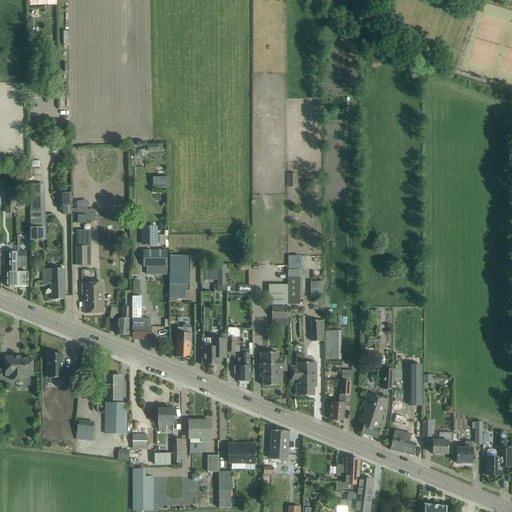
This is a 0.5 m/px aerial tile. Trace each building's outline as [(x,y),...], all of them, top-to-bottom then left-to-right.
[(167,177),(153,177),(153,185),(167,185),(167,177)] [(7,206),(15,206),(14,186),(6,186),(7,206)] [(40,189),(30,189),(33,265),(47,264),(47,255),(45,255),(44,227),(43,227),(42,203),(40,204),(40,189)] [(71,193),(58,193),(58,206),(63,206),(63,214),(71,214),(71,193)] [(86,223),(86,215),(78,215),(77,223),(86,223)] [(143,225),(143,245),(156,245),(155,225),(143,225)] [(87,234),(76,234),(76,246),(77,246),(78,265),(87,265),(87,234)] [(167,249),(143,250),(143,268),(167,268),(167,249)] [(325,263),(325,249),(312,249),(311,262),(325,263)] [(17,287),(17,252),(9,252),(9,273),(7,273),(7,287),(9,287),(9,288),(13,288),(14,287),(17,287)] [(26,252),(17,252),(17,287),(28,287),(28,272),(26,272),(26,252)] [(288,256),(288,285),(288,305),(300,305),(300,256),(288,256)] [(170,265),(169,291),(169,300),(184,301),(185,292),(190,292),(190,265),(170,265)] [(43,270),(43,275),(43,285),(51,285),(52,300),(65,300),(64,269),(43,270)] [(324,282),(311,282),(311,299),(324,299),(324,282)] [(103,283),(82,284),(82,294),(84,294),(84,304),(85,313),(104,313),(104,303),(103,300),(103,283)] [(288,305),(288,285),(273,285),(273,305),(288,305)] [(133,298),(133,309),(133,319),(134,319),(133,338),(150,339),(151,329),(151,320),(141,320),(141,298),(133,298)] [(129,335),(129,325),(130,307),(123,307),(122,319),(118,319),(118,325),(117,335),(129,335)] [(287,307),(272,307),(272,319),(287,319),(287,307)] [(325,320),(312,321),(312,323),(312,341),(324,341),(325,320)] [(176,354),(176,358),(186,358),(189,358),(190,351),(191,351),(191,341),(192,334),(192,328),(190,328),(190,326),(184,326),(184,328),(178,328),(177,341),(177,348),(176,354)] [(239,327),(229,327),(229,335),(239,336),(239,327)] [(341,360),(342,331),(327,330),(327,360),(341,360)] [(203,348),(203,355),(203,365),(217,364),(217,358),(226,358),(226,340),(212,340),(212,338),(202,338),(202,348),(203,348)] [(238,367),(234,367),(235,374),(239,374),(239,381),(250,381),(250,371),(249,351),(249,349),(242,350),(242,359),(238,359),(238,366),(238,367)] [(47,354),(47,378),(65,378),(65,369),(63,369),(63,354),(56,354),(56,352),(49,352),(49,354),(47,354)] [(287,371),(286,361),(286,357),(278,357),(278,353),(260,353),(261,368),(263,368),(263,386),(279,386),(279,371),(287,371)] [(33,376),(33,369),(33,359),(15,359),(15,357),(5,357),(5,376),(11,376),(11,379),(25,379),(25,376),(33,376)] [(317,387),(316,377),(316,363),(296,363),(296,367),(291,367),(291,382),(299,382),(299,396),(314,396),(314,387),(317,387)] [(383,389),(392,390),(394,368),(385,368),(383,389)] [(411,374),(411,408),(423,408),(423,368),(417,368),(417,374),(411,374)] [(343,370),(342,381),(341,381),(340,395),(339,404),(331,403),(330,420),(343,421),(345,395),(350,396),(351,382),(352,371),(343,370)] [(122,401),(122,400),(122,390),(118,390),(118,377),(104,377),(104,401),(122,401)] [(369,409),(361,433),(377,438),(380,429),(379,428),(384,412),(388,399),(383,397),(368,393),(366,397),(363,407),(369,409)] [(126,434),(127,403),(106,403),(105,434),(126,434)] [(158,409),(158,419),(158,431),(165,431),(165,425),(173,425),(173,409),(158,409)] [(408,419),(397,416),(395,423),(406,426),(408,419)] [(79,421),(76,440),(91,442),(93,423),(79,421)] [(211,441),(211,431),(211,421),(189,421),(190,438),(202,438),(202,441),(211,441)] [(423,436),(432,437),(432,422),(423,422),(423,436)] [(482,443),(482,424),(482,423),(472,423),(472,429),(475,429),(475,443),(482,443)] [(271,441),(270,459),(271,459),(287,460),(288,442),(289,432),(272,431),(271,441)] [(395,431),(391,449),(390,450),(414,456),(416,446),(416,444),(409,442),(411,435),(395,431)] [(453,433),(448,433),(439,434),(439,441),(433,441),(433,454),(435,454),(435,456),(439,456),(440,454),(448,454),(448,441),(452,441),(453,433)] [(147,449),(147,434),(133,434),(132,449),(147,449)] [(457,448),(457,453),(457,463),(472,463),(472,448),(472,442),(465,442),(465,448),(457,448)] [(229,445),(229,455),(229,463),(255,463),(255,447),(240,447),(240,445),(229,445)] [(119,450),(118,460),(128,461),(129,451),(119,450)] [(487,453),(487,457),(486,457),(485,466),(485,476),(502,476),(502,467),(511,467),(511,450),(498,450),(498,457),(496,457),(496,453),(495,452),(494,451),(489,451),(488,452),(487,453)] [(170,453),(154,453),(155,465),(171,464),(170,453)] [(218,456),(207,456),(207,472),(218,472),(218,456)] [(358,477),(359,459),(347,458),(347,467),(338,466),(337,470),(337,476),(346,476),(346,484),(349,484),(349,490),(355,490),(355,485),(356,485),(356,477),(358,477)] [(230,491),(232,491),(232,472),(219,472),(218,472),(218,508),(230,508),(230,491)] [(152,510),(152,477),(133,477),(133,510),(152,510)] [(347,511),(358,511),(369,511),(371,504),(372,490),(373,480),(359,478),(358,488),(356,502),(353,501),(354,492),(342,491),(341,501),(349,501),(347,511)]
